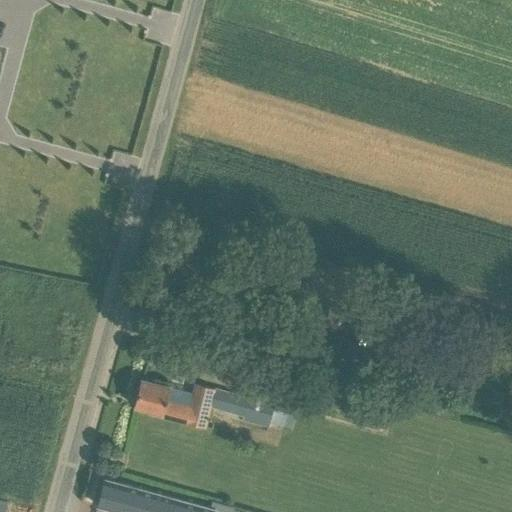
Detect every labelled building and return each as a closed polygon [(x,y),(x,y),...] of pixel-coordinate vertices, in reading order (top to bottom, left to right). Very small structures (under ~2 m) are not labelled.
[(378,309),(354,303),(335,298),(331,314),(329,314),(322,343),(341,348),(344,348),(347,338),(373,344),(378,325),(375,324),(378,309)] [(469,351),(459,348),(453,371),(463,373),(469,351)] [(317,383),(269,370),(263,391),(311,403),(317,383)] [(376,375),(370,395),(450,419),(456,398),(376,375)] [(206,427),(211,408),(215,388),(196,383),(190,404),(167,399),(171,386),(142,378),(135,406),(150,410),(149,413),(178,420),(178,421),(206,427)] [(276,405),(215,388),(211,408),(270,424),(271,422),(276,405)] [(122,511),(214,511),(216,508),(119,482),(105,478),(98,505),(122,511)]
